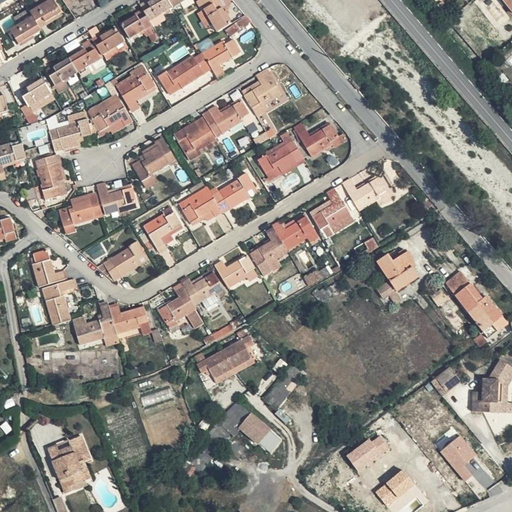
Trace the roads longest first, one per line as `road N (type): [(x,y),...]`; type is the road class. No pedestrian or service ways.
road 1 (residential): [(0,196),(128,296),(367,154)]
road 2 (residential): [(279,46),(93,162)]
road 3 (residential): [(392,142),(270,0)]
road 4 (secondary): [(511,141),(391,0)]
road 5 (residential): [(511,281),(392,142)]
road 6 (residential): [(123,0),(0,71)]
road 7 (residential): [(279,46),(367,154)]
